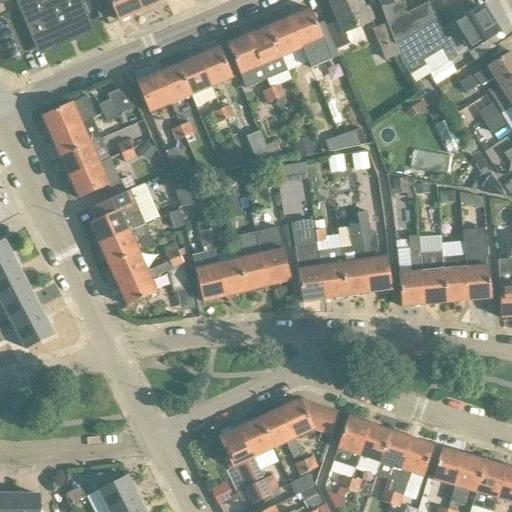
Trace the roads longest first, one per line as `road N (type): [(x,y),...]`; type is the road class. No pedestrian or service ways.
road 1 (residential): [(262,0),(0,111)]
road 2 (residential): [(111,358),(0,121)]
road 3 (residential): [(511,436),(306,377)]
road 4 (residential): [(111,358),(173,340),(312,334)]
road 5 (residential): [(511,352),(312,334)]
road 6 (residential): [(154,451),(200,420),(306,377)]
road 7 (residential): [(0,461),(73,465),(154,451)]
